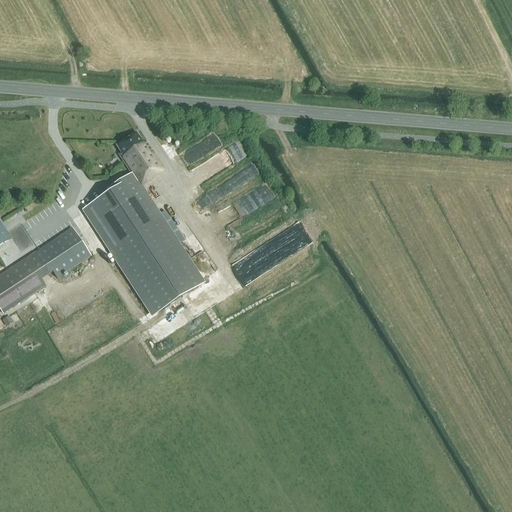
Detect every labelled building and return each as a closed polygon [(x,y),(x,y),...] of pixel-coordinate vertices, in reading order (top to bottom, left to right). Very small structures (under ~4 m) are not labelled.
[(153,317),(203,284),(140,187),(164,171),(145,142),(143,143),(137,133),(117,146),(123,156),(121,158),(132,175),(107,191),(109,194),(84,210),(153,317)] [(0,247),(9,242),(3,233),(5,231),(0,222),(0,247)] [(72,229),(39,251),(49,266),(45,269),(49,275),(50,276),(53,273),(57,279),(91,257),(72,229)] [(274,243),(248,258),(254,269),(261,265),(260,264),(274,257),(273,255),(279,252),(274,243)] [(41,280),(49,275),(35,254),(0,276),(0,309),(4,315),(46,287),(41,280)] [(13,323),(9,317),(2,322),(6,328),(13,323)]
